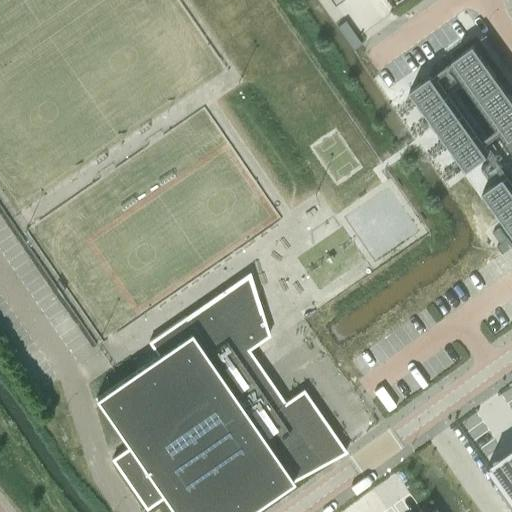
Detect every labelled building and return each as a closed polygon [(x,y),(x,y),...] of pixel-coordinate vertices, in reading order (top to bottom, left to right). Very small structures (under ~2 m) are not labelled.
[(511,104),(470,47),(451,61),(508,140),(511,136),(511,104)] [(434,74),(415,88),(472,166),(491,152),(434,74)] [(511,180),(504,169),(484,183),(511,221),(511,180)] [(111,458),(146,508),(163,496),(174,511),(245,511),(292,480),(345,451),(344,449),(303,389),(284,401),(248,348),(268,334),(249,272),(148,341),(157,354),(119,380),(95,396),(129,446),(111,458)] [(511,443),(486,462),(511,498),(511,443)]
